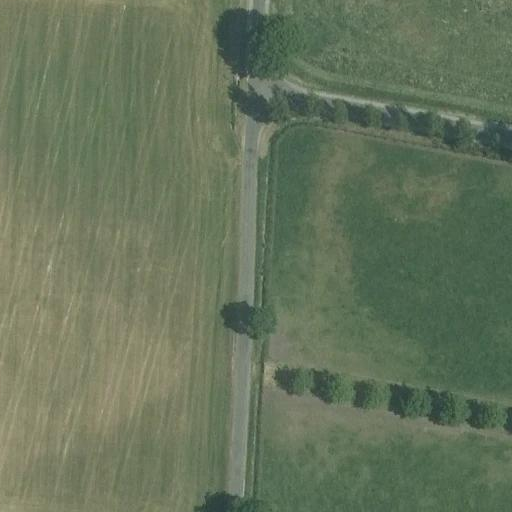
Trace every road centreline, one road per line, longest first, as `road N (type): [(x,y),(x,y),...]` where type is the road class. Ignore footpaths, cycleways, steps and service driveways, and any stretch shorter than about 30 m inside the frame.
road 1 (unclassified): [(231,511),(254,88)]
road 2 (unclassified): [(511,136),(254,88)]
